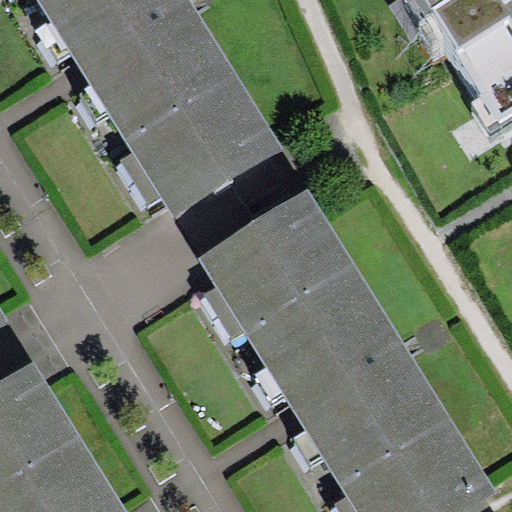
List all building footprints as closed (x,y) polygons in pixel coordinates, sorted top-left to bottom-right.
[(40,0),(177,217),(288,148),(194,0),(40,0)] [(511,0),(413,0),(488,125),(511,109),(511,0)] [(202,260),(359,511),(468,511),(496,495),(308,195),(202,260)] [(0,328),(9,323),(0,308),(0,328)] [(0,511),(125,511),(33,364),(0,384),(0,511)]
